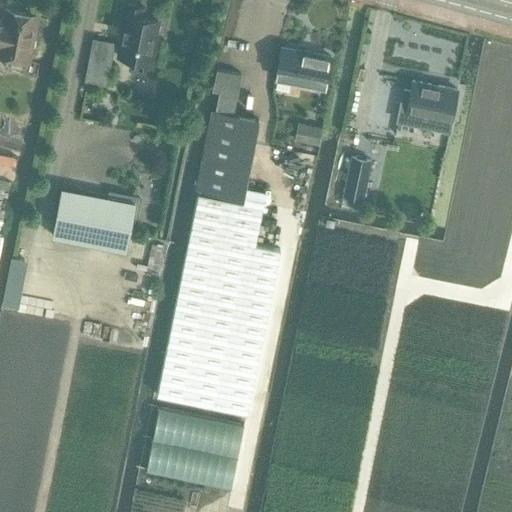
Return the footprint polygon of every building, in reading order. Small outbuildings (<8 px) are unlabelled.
[(143,17),(144,7),(125,3),(120,29),(124,30),(119,56),(133,59),(132,64),(152,68),(158,35),(154,35),(157,20),(143,17)] [(37,13),(5,7),(3,19),(0,18),(0,54),(28,60),(37,13)] [(330,55),(281,45),(274,76),(324,86),(330,55)] [(88,63),(84,81),(105,85),(109,67),(88,63)] [(241,72),(224,68),(216,67),(212,88),(219,89),(215,109),(211,108),(195,187),(242,196),(258,118),(232,113),(241,72)] [(404,89),(397,120),(449,131),(457,89),(412,80),(410,90),(404,89)] [(324,127),(298,121),(295,139),(320,144),(324,127)] [(343,195),(341,205),(357,208),(359,199),(362,199),(371,160),(351,156),(343,195)] [(62,185),(52,234),(125,248),(131,218),(135,219),(140,196),(116,191),(115,196),(62,185)] [(198,193),(157,395),(205,405),(216,407),(246,413),(280,249),(255,244),(263,205),(265,190),(245,186),(243,198),(242,202),(198,193)]
